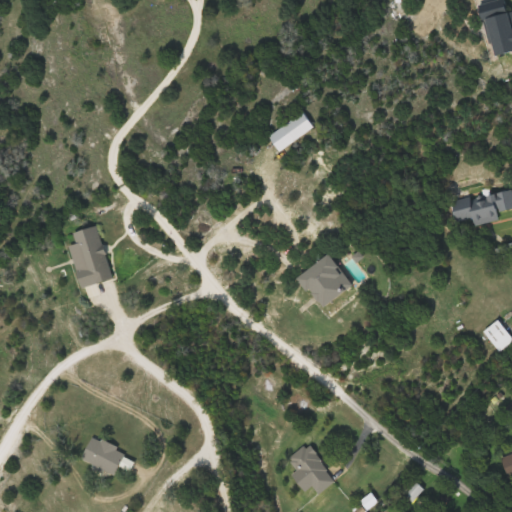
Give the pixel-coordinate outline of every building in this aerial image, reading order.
[(315,127),(303,112),(269,138),(280,152),(315,127)] [(474,226),(499,221),(498,212),(511,208),(511,191),(469,200),(474,226)] [(99,227),(76,232),(85,268),(78,270),(82,287),(113,279),(99,227)] [(299,277),(322,309),(353,286),(331,255),(299,277)] [(498,352),(511,343),(511,339),(500,321),(485,330),(498,352)] [(82,460),(116,476),(127,452),(93,436),(82,460)] [(336,482),(311,444),(290,458),(299,472),(295,474),(306,492),(315,486),(319,493),(336,482)] [(511,451),(501,455),(508,479),(511,477),(511,451)] [(425,491),(416,481),(404,492),(413,501),(425,491)]
